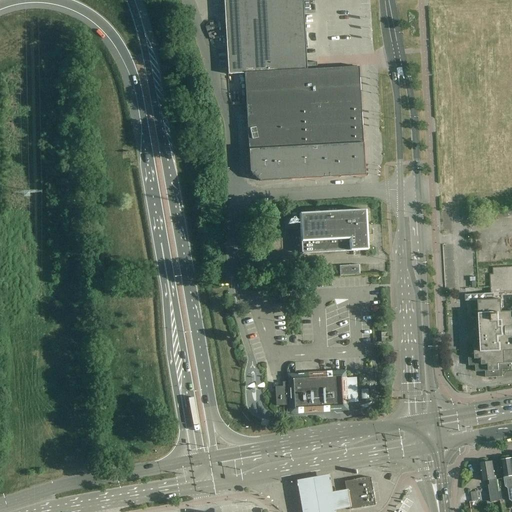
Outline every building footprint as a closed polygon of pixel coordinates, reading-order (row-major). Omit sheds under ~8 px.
[(245,74),(246,104),(250,172),(260,181),(261,181),(365,175),(359,67),(346,68),(346,67),(317,69),(317,62),(307,63),(303,0),(224,0),(228,75),(245,74)] [(454,53),(471,52),(470,37),(453,38),(454,53)] [(501,164),(511,163),(511,104),(496,106),(497,119),(479,120),(480,131),(470,132),(471,143),(458,144),(458,153),(470,153),(470,160),(501,158),(501,164)] [(354,256),(358,256),(359,256),(359,251),(367,251),(368,249),(366,210),(365,210),(320,212),(300,213),(299,214),(301,253),(302,254),(320,253),(353,251),(354,256)] [(358,265),(340,266),(339,266),(340,276),(359,275),(360,275),(359,265),(358,265)] [(466,301),(479,301),(479,307),(473,307),(473,315),(479,314),(481,345),(475,346),(475,352),(469,353),(470,366),(476,365),(476,372),(489,371),(489,378),(500,377),(499,371),(511,369),(511,368),(511,363),(511,266),(493,268),(493,274),(490,274),(491,294),(465,295),(466,301)] [(331,336),(332,343),(340,342),(339,335),(331,336)] [(317,376),(291,377),(291,384),(292,398),(293,410),(344,407),(344,404),(357,403),(356,378),(343,378),(343,375),(332,375),(332,373),(317,374),(317,376)] [(283,387),(275,387),(276,406),(287,405),(287,398),(292,398),(291,384),(289,384),(286,382),(283,382),(283,387)] [(511,494),(511,458),(509,459),(507,458),(504,459),(503,460),(502,460),(504,477),(510,476),(511,481),(508,482),(511,495),(511,494)] [(500,500),(499,490),(498,483),(496,483),(495,479),(496,479),(493,462),(487,463),(486,462),(483,462),(482,464),(480,464),(483,481),(490,480),(491,485),(488,485),(491,502),(500,500)] [(350,509),(346,490),(338,492),(333,492),(332,487),(330,475),(297,480),(299,494),(302,511),(336,511),(338,511),(350,509)] [(375,505),(372,486),(370,477),(345,482),(346,490),(350,509),(350,510),(375,505)]
